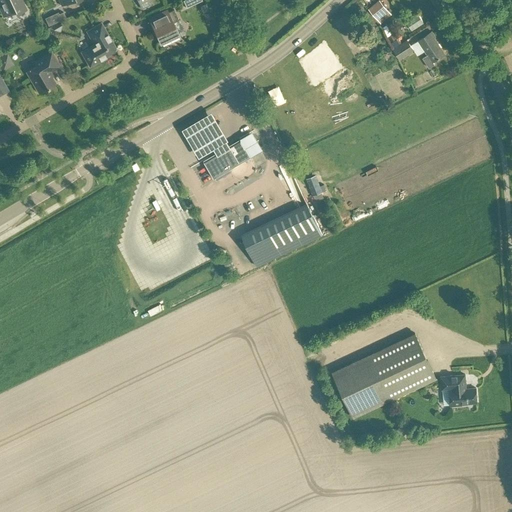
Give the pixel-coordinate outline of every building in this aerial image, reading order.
[(0,0),(0,8),(3,16),(15,11),(16,15),(23,11),(18,0),(0,0)] [(150,5),(148,1),(150,0),(137,0),(141,9),(150,5)] [(379,0),(378,0),(368,9),(379,23),(390,13),(379,0)] [(67,17),(63,9),(46,16),(49,24),(67,17)] [(173,23),(178,20),(173,10),(149,21),(160,44),(178,35),(173,23)] [(491,20),(483,25),(490,37),(498,32),(491,20)] [(114,47),(101,23),(87,31),(92,40),(90,47),(81,52),(89,66),(113,52),(114,52),(115,48),(118,48),(114,47)] [(435,64),(433,62),(445,54),(434,38),(435,37),(432,32),(418,40),(428,55),(423,58),(429,68),(435,64)] [(396,39),(391,42),(394,47),(399,43),(396,39)] [(409,53),(403,43),(393,49),(399,59),(409,53)] [(0,55),(0,62),(2,68),(13,64),(9,52),(0,55)] [(59,66),(51,52),(34,62),(36,65),(26,71),(38,93),(55,84),(48,72),(59,66)] [(214,112),(182,130),(184,135),(191,146),(197,157),(199,160),(216,150),(217,152),(229,145),(231,144),(230,142),(231,141),(229,137),(223,127),(216,116),(214,112)] [(217,152),(203,160),(214,179),(215,178),(217,180),(232,171),(230,169),(239,164),(247,159),(251,157),(263,150),(252,132),(240,139),(236,141),(231,144),(229,145),(217,152)] [(306,179),(313,196),(322,192),(316,175),(306,179)] [(161,209),(156,200),(153,202),(157,211),(161,209)] [(241,233),(257,266),(322,235),(307,202),(241,233)] [(415,332),(331,372),(353,418),(437,378),(415,332)] [(465,375),(452,376),(441,376),(442,391),(449,390),(450,406),(461,406),(461,404),(477,403),(476,388),(466,388),(465,375)]
